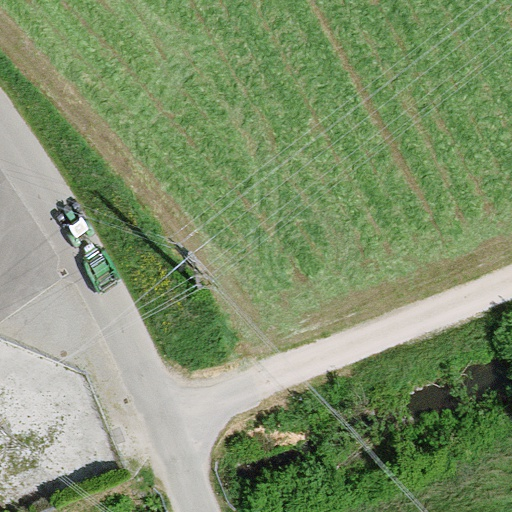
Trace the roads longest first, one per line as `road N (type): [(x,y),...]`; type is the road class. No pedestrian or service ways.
road 1 (unclassified): [(198,511),(153,386),(112,305),(0,127)]
road 2 (track): [(166,423),(511,284)]
